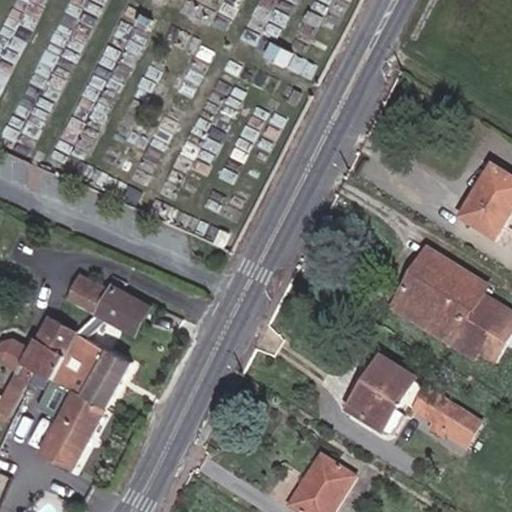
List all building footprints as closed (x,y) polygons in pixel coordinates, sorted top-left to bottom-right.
[(459,216),(492,236),(511,201),(511,179),(489,166),(459,216)] [(511,201),(492,236),(505,243),(511,230),(511,201)] [(503,290),(437,248),(401,313),(485,365),(511,327),(511,308),(497,298),(503,290)] [(148,337),(163,303),(124,283),(121,289),(90,274),(80,297),(148,337)] [(101,469),(149,362),(66,319),(54,342),(59,345),(52,356),(47,353),(29,344),(20,346),(16,353),(16,358),(20,365),(36,374),(27,389),(40,396),(54,370),(74,380),(92,389),(79,417),(63,453),(101,469)] [(59,345),(54,342),(47,353),(52,356),(59,345)] [(355,405),(388,425),(399,406),(417,376),(385,355),(355,405)] [(69,413),(79,417),(92,389),(74,380),(70,386),(79,391),(69,413)] [(441,419),(450,424),(463,403),(430,383),(418,404),(441,419)] [(26,421),(40,396),(27,389),(13,415),(14,416),(13,419),(22,424),(25,420),(26,421)] [(450,424),(441,419),(437,426),(470,446),(487,419),(463,403),(450,424)] [(401,433),(412,415),(399,406),(388,425),(401,433)] [(350,511),(368,482),(332,457),(300,511),(350,511)]
